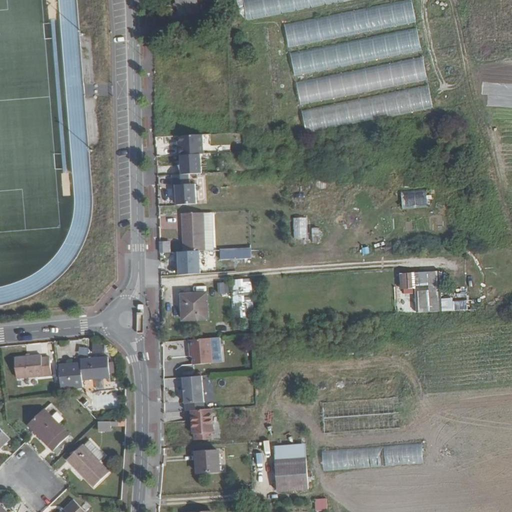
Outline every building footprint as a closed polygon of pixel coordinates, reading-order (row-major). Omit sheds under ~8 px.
[(194,0),(174,0),(175,3),(176,8),(177,17),(198,15),(196,1),(195,1),(194,0)] [(243,0),(247,20),(354,0),(243,0)] [(411,0),(286,26),(290,48),(417,22),(411,0)] [(192,19),(173,21),(174,32),(197,29),(196,22),(192,22),(192,19)] [(292,55),(296,77),(423,51),(418,29),(292,55)] [(297,84),(302,106),(428,79),(423,57),(297,84)] [(303,113),(307,135),(434,109),(429,87),(303,113)] [(180,155),(199,154),(203,154),(201,134),(178,135),(179,147),(177,147),(178,155),(180,155)] [(180,155),(181,175),(188,174),(200,174),(199,154),(180,155)] [(181,175),(172,175),(172,186),(175,186),(176,205),(195,204),(194,184),(188,185),(188,174),(181,175)] [(289,179),(289,191),(302,190),(302,179),(289,179)] [(426,207),(426,190),(400,191),(401,208),(426,207)] [(181,214),(183,252),(205,251),(202,213),(181,214)] [(176,216),(161,217),(162,228),(177,227),(176,216)] [(306,217),(292,217),(292,239),(306,239),(306,217)] [(318,241),(317,227),(309,228),(311,242),(318,241)] [(159,252),(169,252),(169,241),(158,241),(159,252)] [(212,251),(213,260),(234,259),(234,249),(212,251)] [(442,313),(439,273),(401,276),(402,294),(416,293),(418,315),(442,313)] [(247,283),(227,284),(231,332),(251,330),(247,283)] [(224,287),(215,288),(216,298),(225,297),(224,287)] [(202,298),(178,300),(180,324),(203,322),(202,298)] [(205,342),(184,344),(185,353),(187,355),(188,361),(189,369),(207,367),(205,342)] [(81,358),(82,361),(82,367),(70,368),(70,365),(57,367),(59,388),(89,385),(88,379),(116,376),(113,355),(81,358)] [(41,356),(14,359),(16,378),(51,374),(49,358),(41,359),(41,356)] [(197,379),(178,380),(180,406),(199,405),(197,379)] [(199,405),(180,406),(181,413),(185,413),(199,412),(199,405)] [(70,435),(45,408),(28,424),(54,451),(70,435)] [(199,412),(185,413),(187,437),(188,437),(189,443),(206,441),(205,435),(207,435),(205,412),(199,412)] [(96,421),(96,431),(111,431),(111,426),(122,426),(122,421),(96,421)] [(0,449),(10,439),(0,428),(0,449)] [(90,440),(85,446),(100,461),(105,456),(90,440)] [(110,472),(100,461),(85,446),(84,444),(68,459),(95,487),(110,472)] [(324,451),(326,472),(424,465),(422,444),(324,451)] [(211,459),(189,461),(191,481),(212,480),(211,459)] [(306,459),(276,461),(278,493),(308,491),(306,459)] [(313,499),(315,511),(327,509),(325,498),(313,499)] [(86,511),(74,500),(62,511),(86,511)]
